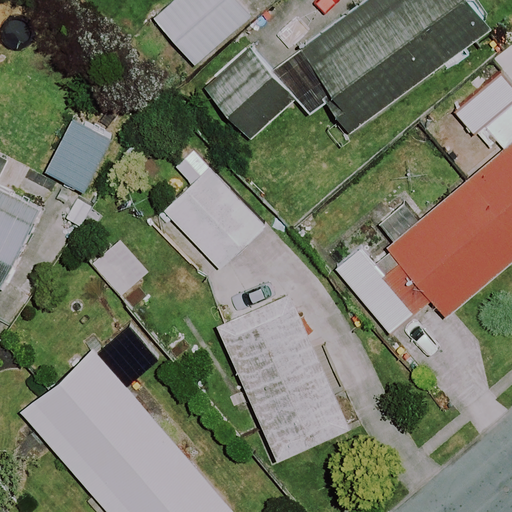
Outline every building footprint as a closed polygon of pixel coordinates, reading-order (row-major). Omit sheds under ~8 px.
[(247,14),(234,0),(172,0),(150,20),(191,66),(247,14)] [(290,98),(305,113),(323,100),(346,130),(481,31),(458,0),(361,0),(264,71),(245,51),(203,89),(248,138),(286,102),(290,98)] [(427,298),(442,316),(511,257),(511,83),(500,70),(452,111),(489,155),(384,245),(371,230),(329,266),(385,333),(427,298)] [(121,96),(87,82),(64,137),(99,151),(121,96)] [(261,227),(189,150),(169,169),(183,184),(158,207),(215,269),(261,227)] [(0,281),(29,225),(0,210),(0,281)] [(343,426),(283,297),(215,329),(274,458),(343,426)] [(226,511),(230,509),(90,347),(18,410),(105,511),(226,511)]
